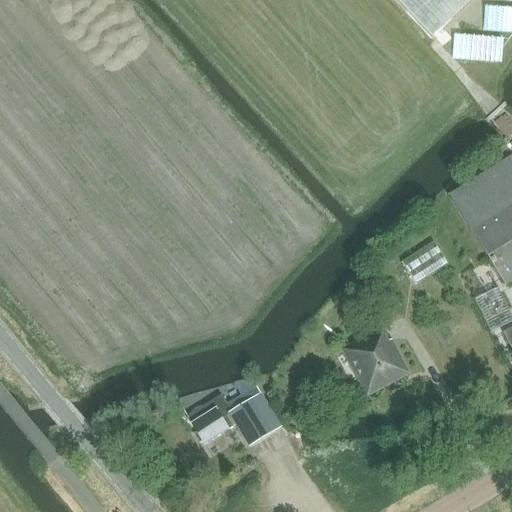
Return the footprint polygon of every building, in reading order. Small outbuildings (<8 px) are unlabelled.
[(511,0),(402,0),(467,71),(468,70),(511,29),(511,0)] [(506,287),(511,283),(511,204),(470,231),(506,287)] [(447,266),(433,245),(403,263),(415,284),(447,266)] [(511,328),(502,333),(511,352),(511,328)] [(367,397),(409,375),(391,342),(389,343),(381,330),(342,351),(367,397)] [(249,447),(281,428),(257,389),(256,389),(250,380),(222,397),(187,418),(205,446),(233,428),(226,417),(230,415),(249,447)]
